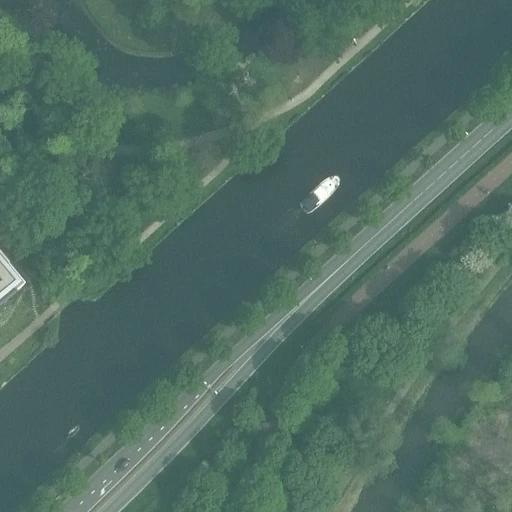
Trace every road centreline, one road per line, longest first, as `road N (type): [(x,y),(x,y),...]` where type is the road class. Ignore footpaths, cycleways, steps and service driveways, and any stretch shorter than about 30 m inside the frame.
road 1 (tertiary): [(299,306),(232,355),(63,511)]
road 2 (tertiary): [(511,114),(299,306)]
road 3 (tertiary): [(107,511),(249,370),(299,306)]
